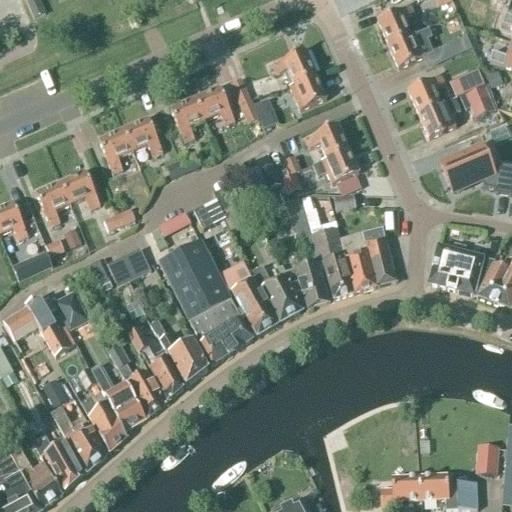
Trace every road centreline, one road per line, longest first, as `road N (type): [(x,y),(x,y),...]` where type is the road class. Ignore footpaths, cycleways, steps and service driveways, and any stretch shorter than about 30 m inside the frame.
road 1 (residential): [(68,511),(288,337),(411,299)]
road 2 (residential): [(0,130),(292,0)]
road 3 (residential): [(417,217),(324,0)]
